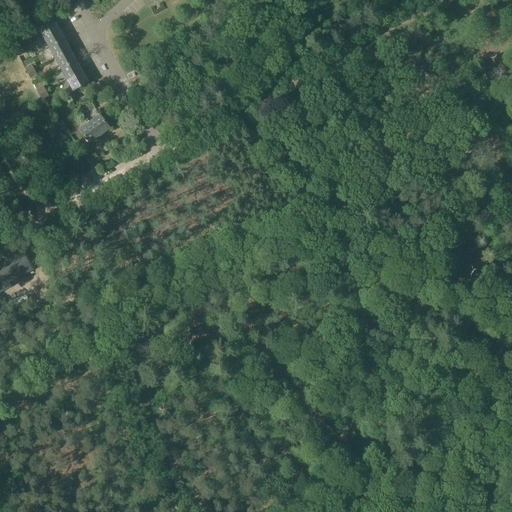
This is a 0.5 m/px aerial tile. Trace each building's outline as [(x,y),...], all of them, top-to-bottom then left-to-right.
[(59,28),(53,17),(38,26),(44,36),(59,28)] [(343,30),(352,25),(349,20),(340,25),(343,30)] [(65,39),(59,28),(44,36),(50,47),(65,39)] [(71,50),(65,39),(50,47),(56,58),(71,50)] [(16,51),(22,48),(19,43),(13,46),(16,51)] [(25,53),(22,48),(16,51),(18,56),(25,53)] [(77,61),(71,50),(56,58),(62,69),(77,61)] [(83,72),(77,61),(62,69),(68,80),(83,72)] [(25,68),(28,73),(34,70),(32,65),(25,68)] [(34,70),(28,73),(31,78),(37,75),(34,70)] [(89,83),(83,72),(68,80),(74,91),(89,83)] [(40,95),(46,91),(43,86),(37,90),(40,95)] [(49,96),(46,91),(40,95),(42,100),(49,96)] [(73,91),(68,95),(73,100),(77,97),(73,91)] [(73,100),(68,95),(64,98),(68,104),(73,100)] [(90,123),(101,136),(111,128),(100,115),(90,123)] [(91,144),(101,136),(90,123),(80,130),(91,144)] [(31,272),(22,255),(3,265),(0,266),(0,295),(7,291),(5,287),(31,272)]
